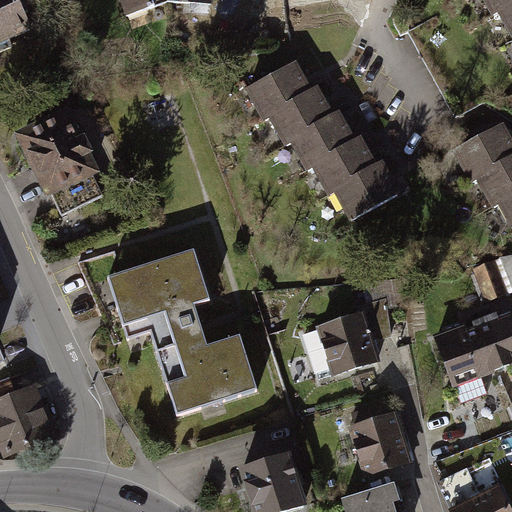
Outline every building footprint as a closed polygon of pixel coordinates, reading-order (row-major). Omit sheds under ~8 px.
[(0,0),(0,53),(11,48),(9,44),(32,32),(24,16),(28,13),(21,0),(0,0)] [(120,0),(127,17),(168,2),(167,0),(120,0)] [(511,0),(486,0),(494,14),(500,11),(511,32),(511,0)] [(247,90),(264,121),(270,117),(286,146),(292,143),(308,171),(314,168),(331,197),(337,193),(354,222),(403,195),(384,163),(380,166),(363,137),(357,140),(341,112),(335,116),(319,87),(312,91),(296,62),(247,90)] [(67,111),(13,138),(45,203),(53,199),(61,217),(102,198),(94,180),(100,178),(90,159),(93,158),(84,139),(81,140),(67,111)] [(511,135),(505,124),(454,152),(471,181),(477,178),(493,207),(499,204),(511,226),(511,135)] [(149,337),(175,422),(259,396),(241,340),(207,351),(194,310),(210,305),(194,255),(106,282),(126,344),(149,337)] [(511,257),(502,259),(474,272),(486,305),(511,294),(511,257)] [(358,309),(361,317),(316,331),(316,333),(305,336),(320,382),(331,378),(332,382),(381,366),(374,343),(392,338),(387,300),(358,309)] [(483,382),(511,371),(511,317),(469,333),(466,327),(433,339),(453,393),(456,392),(461,407),(489,396),(483,382)] [(0,447),(6,463),(61,440),(39,386),(18,394),(11,378),(0,382),(0,447)] [(356,429),(348,432),(364,483),(413,467),(397,416),(384,420),(379,405),(352,414),(356,429)] [(291,457),(238,474),(250,511),(305,511),(308,511),(291,457)] [(463,486),(445,496),(453,511),(452,511),(511,511),(500,487),(471,501),(463,486)] [(395,489),(341,506),(342,511),(400,511),(399,507),(401,507),(395,489)]
